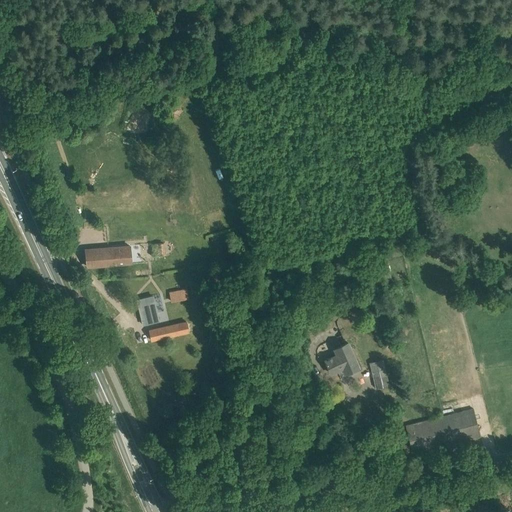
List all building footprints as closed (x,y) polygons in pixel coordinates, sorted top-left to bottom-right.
[(131,262),(130,245),(85,249),(87,266),(131,262)] [(391,277),(386,261),(353,271),(358,286),(391,277)] [(170,293),(171,301),(181,299),(180,291),(170,293)] [(154,295),(139,299),(138,299),(140,307),(144,324),(161,320),(158,311),(154,295)] [(186,321),(159,328),(150,330),(152,340),(189,331),(186,321)] [(335,355),(334,356),(325,360),(331,374),(343,368),(345,374),(359,368),(348,341),(332,348),(335,355)] [(376,387),(389,384),(383,359),(370,362),(376,387)] [(439,416),(447,445),(480,436),(473,408),(439,416)] [(447,445),(439,416),(406,425),(413,453),(447,445)]
